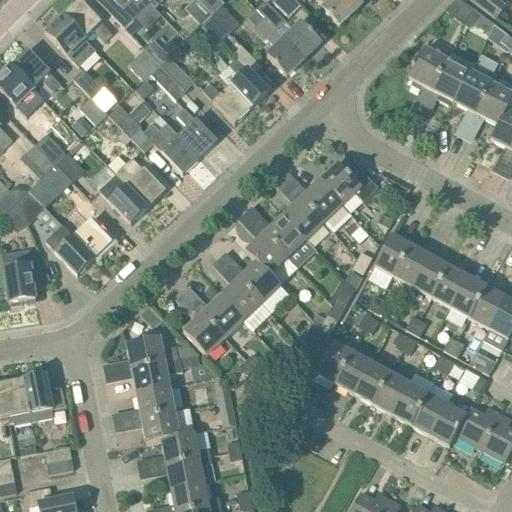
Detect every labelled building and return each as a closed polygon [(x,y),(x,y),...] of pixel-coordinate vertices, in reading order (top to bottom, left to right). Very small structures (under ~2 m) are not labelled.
[(144,0),(110,0),(117,7),(109,15),(126,33),(152,8),(151,7),(144,0)] [(199,30),(212,17),(213,16),(198,0),(184,14),(199,30)] [(197,0),(198,0),(213,16),(217,13),(221,9),(222,8),(225,5),(219,0),(197,0)] [(277,0),(272,5),(289,21),(301,8),(292,0),(277,0)] [(340,28),(362,6),(356,0),(334,0),(335,0),(324,11),(340,28)] [(495,0),(465,0),(496,23),(507,9),(495,0)] [(468,22),(475,14),(458,1),(444,14),(464,29),(468,22)] [(81,3),(64,19),(86,43),(95,34),(105,46),(113,38),(102,27),(103,26),(81,3)] [(266,5),(258,13),(265,21),(277,33),(285,42),(304,62),(322,45),(303,25),(294,34),(286,25),(274,13),(266,5)] [(222,10),(213,18),(230,36),(239,27),(222,10)] [(468,22),(464,29),(465,29),(468,31),(475,30),(482,19),(475,14),(468,22)] [(230,36),(213,18),(202,29),(218,47),(230,36)] [(58,19),(46,31),(48,34),(46,37),(68,60),(79,72),(97,54),(86,43),(64,19),(61,22),(58,19)] [(265,21),(255,30),(267,43),(275,34),(277,33),(265,21)] [(501,49),(508,54),(509,53),(511,49),(511,40),(509,38),(501,49)] [(284,43),(268,58),(287,78),(304,62),(285,42),(284,43)] [(161,68),(169,59),(154,44),(145,52),(161,68)] [(429,99),(432,94),(448,62),(426,51),(410,82),(412,83),(410,89),(420,94),(429,99)] [(128,68),(143,84),(145,83),(150,78),(161,68),(145,52),(128,68)] [(30,53),(13,70),(34,92),(43,84),(54,96),(62,88),(51,77),(51,76),(30,53)] [(161,68),(186,94),(194,86),(169,60),(170,60),(169,59),(161,68)] [(230,68),(220,78),(231,90),(252,112),(270,96),(237,61),(230,68)] [(450,103),(454,105),(471,74),(448,62),(432,94),(429,99),(437,103),(447,109),(450,103)] [(475,66),(471,74),(454,105),(476,117),(493,85),(497,77),(475,66)] [(176,104),(186,94),(161,68),(150,78),(176,104)] [(25,102),(34,92),(13,70),(0,81),(0,92),(16,110),(17,109),(29,121),(36,114),(25,102)] [(74,84),(92,101),(102,93),(84,75),(74,84)] [(143,84),(135,93),(143,101),(153,91),(145,83),(143,84)] [(511,94),(493,85),(476,117),(498,128),(499,129),(508,110),(509,111),(511,104),(511,94)] [(212,87),(203,95),(235,129),(252,112),(231,90),(222,98),(212,87)] [(96,129),(107,119),(91,101),(79,112),(96,129)] [(109,118),(124,134),(131,142),(141,132),(142,131),(120,108),(114,113),(109,118)] [(511,112),(509,111),(508,110),(499,129),(498,128),(490,144),(503,151),(511,155),(511,112)] [(189,130),(179,139),(201,161),(218,144),(186,111),(178,119),(189,130)] [(201,161),(179,139),(168,128),(160,134),(152,127),(144,135),(143,136),(151,144),(154,147),(183,178),(201,161)] [(0,157),(4,154),(3,153),(12,144),(0,131),(0,157)] [(141,132),(131,142),(132,142),(145,156),(154,147),(151,144),(143,136),(144,135),(141,132)] [(124,134),(118,140),(126,148),(132,142),(131,142),(124,134)] [(37,149),(56,168),(65,160),(46,141),(37,149)] [(36,148),(20,162),(40,183),(56,168),(37,149),(36,148)] [(57,168),(74,185),(84,175),(68,157),(65,160),(56,168),(56,169),(57,168)] [(125,168),(115,177),(148,212),(166,194),(134,161),(125,169),(125,168)] [(56,169),(56,168),(38,185),(55,203),(74,185),(57,168),(56,169)] [(337,168),(319,185),(342,210),(355,198),(363,206),(378,192),(357,170),(348,179),(337,168)] [(132,227),(148,212),(115,177),(106,186),(106,187),(99,193),(132,227)] [(386,182),(380,187),(386,193),(392,189),(386,182)] [(0,183),(0,195),(8,194),(10,194),(0,183)] [(319,185),(301,202),(324,227),(342,210),(319,185)] [(15,190),(9,195),(19,204),(29,194),(23,189),(15,190)] [(0,195),(0,222),(5,217),(19,204),(9,195),(8,194),(0,195)] [(18,205),(28,228),(45,212),(29,194),(19,204),(18,205)] [(306,245),(324,227),(301,202),(283,219),(306,245)] [(28,229),(28,228),(18,205),(5,217),(15,235),(28,229)] [(71,220),(63,229),(95,263),(113,246),(81,212),(72,221),(71,220)] [(383,217),(378,226),(389,232),(394,223),(383,217)] [(283,219),(264,237),(288,262),(306,245),(283,219)] [(78,279),(95,263),(63,229),(65,232),(56,240),(54,238),(46,245),(78,279)] [(246,255),(256,266),(257,265),(270,279),(288,262),(264,237),(246,255)] [(411,250),(392,240),(375,271),(394,282),(411,250)] [(411,250),(394,282),(413,292),(430,260),(411,250)] [(18,258),(2,260),(3,274),(8,307),(9,307),(11,310),(21,309),(22,305),(35,303),(30,270),(28,255),(18,256),(18,258)] [(357,264),(368,270),(373,262),(362,256),(357,264)] [(430,260),(413,292),(432,303),(449,271),(430,260)] [(364,278),(368,270),(357,264),(353,272),(364,278)] [(262,309),(281,291),(282,290),(270,279),(257,265),(256,266),(238,283),(262,309)] [(449,271),(432,303),(451,313),(468,281),(449,271)] [(351,276),(345,287),(353,296),(361,282),(351,276)] [(468,281),(451,313),(470,323),(487,292),(468,281)] [(262,309),(238,283),(220,300),(244,326),(262,309)] [(487,292),(470,323),(489,334),(506,302),(487,292)] [(382,303),(375,299),(368,311),(375,315),(382,303)] [(202,318),(226,343),(244,326),(220,300),(202,318)] [(331,311),(332,311),(342,317),(347,307),(336,302),(331,311)] [(511,337),(511,305),(506,302),(489,334),(508,344),(511,337)] [(375,315),(382,319),(389,306),(382,303),(375,315)] [(332,311),(331,311),(320,332),(331,338),(342,317),(332,311)] [(373,321),(365,317),(358,330),(365,334),(373,321)] [(226,343),(202,318),(184,336),(207,361),(226,343)] [(420,324),(412,320),(405,332),(413,337),(420,324)] [(365,334),(372,338),(379,325),(373,321),(365,334)] [(413,337),(420,340),(427,327),(420,324),(413,337)] [(316,363),(328,343),(317,336),(306,356),(307,358),(316,363)] [(410,342),(403,338),(395,351),(403,355),(410,342)] [(458,345),(450,340),(443,354),(451,358),(458,345)] [(126,349),(131,375),(200,361),(187,348),(174,350),(163,352),(160,342),(126,349)] [(403,355),(410,358),(417,345),(410,342),(403,355)] [(451,358),(457,361),(464,348),(458,345),(451,358)] [(336,388),(353,356),(334,346),(317,378),(336,388)] [(469,367),(482,374),(489,378),(498,363),(478,353),(469,367)] [(448,363),(432,354),(427,364),(434,369),(433,371),(441,376),(448,363)] [(316,363),(307,358),(306,356),(293,378),(303,387),(316,363)] [(355,398),(372,367),(353,356),(336,388),(355,398)] [(246,363),(254,372),(261,366),(253,357),(246,363)] [(136,399),(171,392),(168,379),(183,376),(182,372),(201,368),(200,361),(131,375),(136,399)] [(248,379),(254,372),(246,363),(239,369),(248,379)] [(441,376),(447,379),(454,366),(448,363),(441,376)] [(374,409),(391,377),(372,367),(355,398),(374,409)] [(459,384),(479,396),(486,384),(466,372),(459,384)] [(393,419),(410,387),(391,377),(374,409),(393,419)] [(45,379),(22,384),(31,426),(53,422),(52,414),(45,379)] [(214,384),(219,409),(231,407),(228,391),(220,382),(214,384)] [(15,429),(31,426),(22,384),(1,388),(8,423),(9,423),(9,426),(15,426),(15,429)] [(412,430),(429,398),(410,387),(393,419),(412,430)] [(0,424),(8,423),(1,388),(0,388),(0,424)] [(175,416),(171,392),(136,399),(141,423),(175,416)] [(430,440),(448,408),(429,398),(412,430),(430,440)] [(236,429),(231,407),(219,409),(223,431),(236,429)] [(455,441),(467,419),(448,408),(430,440),(449,451),(455,441)] [(471,412),(470,413),(467,419),(455,441),(479,455),(500,419),(488,412),(485,419),(471,412)] [(162,445),(162,444),(180,441),(180,440),(195,437),(190,414),(175,416),(141,423),(146,448),(162,445)] [(479,455),(504,468),(511,454),(511,434),(507,432),(511,425),(500,419),(479,455)] [(198,454),(195,438),(195,437),(180,440),(180,441),(162,444),(162,445),(167,470),(211,461),(209,452),(198,454)] [(227,447),(229,458),(241,455),(239,445),(227,447)] [(47,468),(72,463),(69,450),(44,455),(47,468)] [(243,463),(241,455),(229,458),(230,465),(243,463)] [(167,470),(171,495),(205,488),(201,470),(212,468),(211,461),(167,470)] [(0,476),(12,474),(10,462),(0,464),(0,476)] [(74,474),(72,463),(47,468),(49,478),(74,474)] [(0,488),(14,486),(12,474),(0,476),(0,488)] [(0,499),(16,497),(14,486),(0,488),(0,499)] [(208,503),(205,488),(171,495),(174,511),(214,511),(221,511),(219,501),(208,503)] [(51,492),(36,495),(38,508),(54,505),(51,492)] [(237,496),(239,507),(251,505),(249,494),(237,496)] [(385,511),(390,505),(378,498),(374,505),(361,498),(353,511),(385,511)] [(74,511),(72,502),(54,505),(38,508),(37,508),(38,511),(74,511)]
